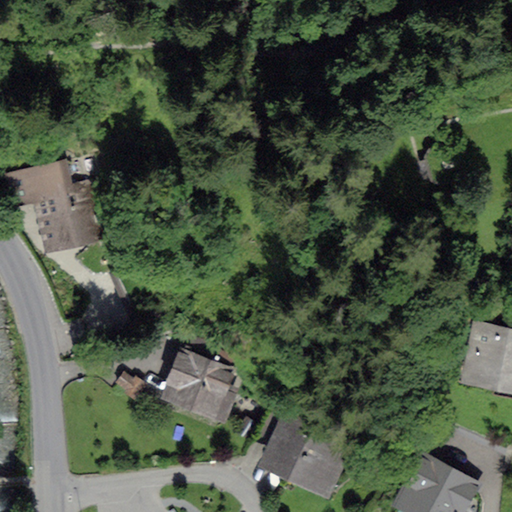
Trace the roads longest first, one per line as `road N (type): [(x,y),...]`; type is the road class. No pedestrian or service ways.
road 1 (tertiary): [(0,244),(32,323),(45,393),(48,488)]
road 2 (residential): [(48,488),(212,480),(236,490),(254,511)]
